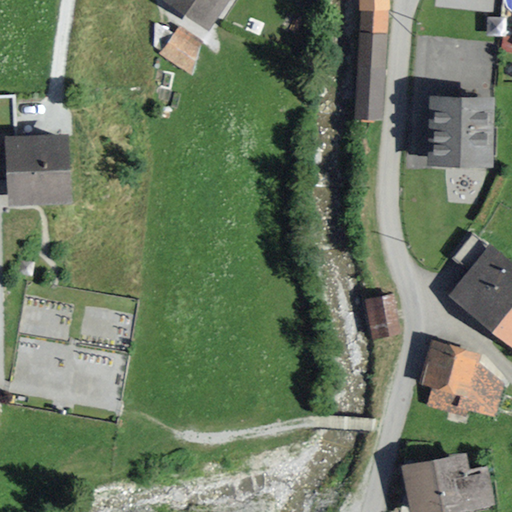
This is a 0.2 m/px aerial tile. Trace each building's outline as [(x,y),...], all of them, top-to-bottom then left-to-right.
[(230,0),(159,0),(158,2),(208,35),(230,0)] [(388,0),(359,0),(360,13),(354,112),(382,117),(389,14),(388,0)] [(163,58),(195,68),(205,34),(173,25),(163,58)] [(493,94),(428,94),(428,162),(493,162),(493,94)] [(65,130),(2,134),(6,203),(69,199),(65,130)] [(511,256),(487,237),(445,291),(511,343),(511,256)] [(392,294),(365,298),(371,337),(399,332),(392,294)] [(472,397),(483,354),(429,341),(419,384),(435,388),(429,406),(452,411),(457,393),(472,397)] [(460,454),(400,466),(409,511),(452,511),(491,504),(484,467),(463,471),(460,454)]
